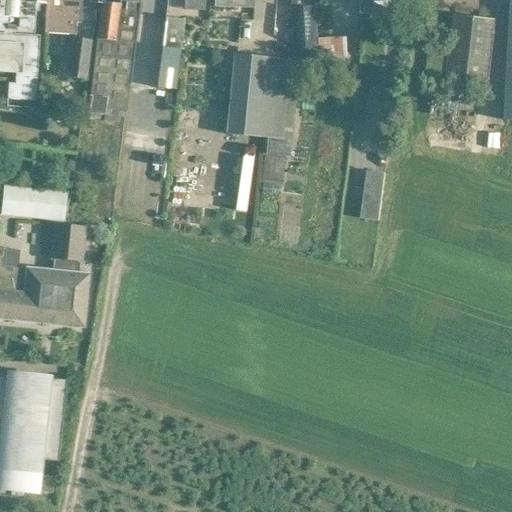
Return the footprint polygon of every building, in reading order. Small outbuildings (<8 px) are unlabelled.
[(3,35),(0,34),(0,73),(16,75),(15,84),(8,84),(7,100),(35,102),(39,36),(14,35),(15,34),(33,36),(34,13),(36,13),(37,6),(46,6),(46,0),(0,0),(0,33),(3,33),(3,35)] [(46,0),(46,6),(45,34),(75,35),(76,24),(80,24),(81,0),(46,0)] [(139,0),(120,0),(120,1),(126,2),(125,10),(120,9),(121,4),(103,3),(88,114),(125,119),(129,85),(139,0)] [(214,0),(215,8),(234,8),(234,0),(214,0)] [(292,0),(296,63),(316,61),(318,40),(319,40),(318,7),(308,7),(307,0),(292,0)] [(496,19),(453,15),(449,53),(428,51),(425,81),(490,88),(496,19)] [(164,18),(157,88),(175,91),(183,20),(164,18)] [(348,38),(319,40),(318,40),(316,61),(349,59),(348,38)] [(71,39),(66,78),(87,81),(92,42),(71,39)] [(229,135),(263,139),(271,59),(238,56),(229,135)] [(263,139),(268,139),(267,155),(292,157),(301,64),(291,63),(292,61),(271,59),(263,139)] [(378,126),(390,127),(393,102),(381,100),(378,126)] [(385,174),(368,172),(361,219),(378,222),(385,174)] [(66,195),(4,188),(1,217),(63,224),(66,195)] [(265,213),(266,196),(229,195),(229,212),(265,213)] [(197,208),(223,211),(224,199),(198,196),(197,208)] [(81,263),(86,228),(54,223),(49,260),(54,260),(52,271),(18,267),(19,251),(0,248),(0,319),(84,328),(90,274),(77,273),(78,262),(81,263)] [(0,491),(38,495),(40,477),(42,460),(58,462),(66,381),(50,379),(50,378),(7,374),(7,375),(0,374),(0,491)] [(42,476),(40,492),(52,493),(54,478),(42,476)]
